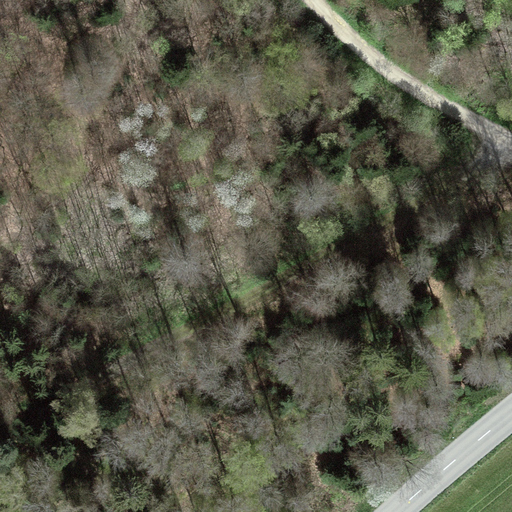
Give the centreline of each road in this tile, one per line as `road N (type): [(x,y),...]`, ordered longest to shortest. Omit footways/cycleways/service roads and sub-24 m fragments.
road 1 (track): [(313,0),(411,85),(511,141)]
road 2 (secondary): [(394,511),(511,413)]
